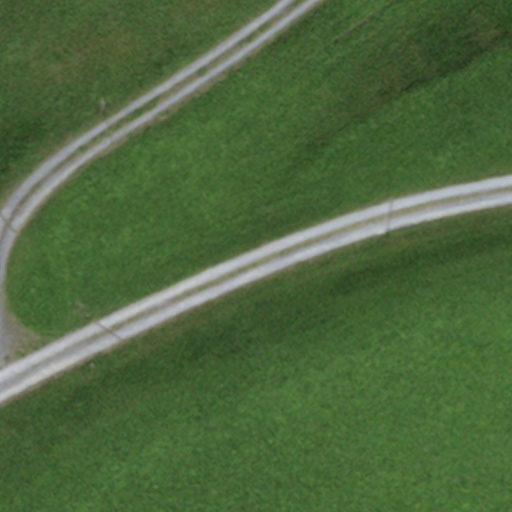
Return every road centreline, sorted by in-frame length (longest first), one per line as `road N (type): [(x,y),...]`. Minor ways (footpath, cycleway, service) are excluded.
road 1 (track): [(0,389),(294,249),(430,205),(511,191)]
road 2 (track): [(0,238),(52,169),(297,0)]
